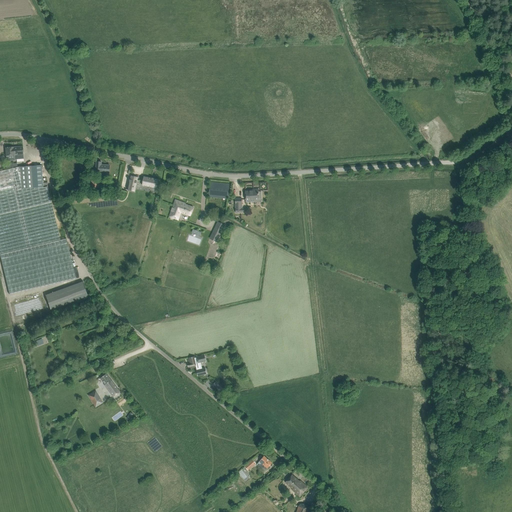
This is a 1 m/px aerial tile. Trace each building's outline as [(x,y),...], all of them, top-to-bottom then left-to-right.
[(5,148),(6,156),(6,161),(14,160),(14,159),(24,159),(23,146),(5,148)] [(102,162),(97,162),(96,172),(109,172),(110,165),(101,165),(102,162)] [(0,253),(0,255),(10,294),(76,278),(66,239),(60,240),(50,195),(47,186),(43,187),(41,165),(20,167),(0,171),(0,185),(1,188),(0,187),(0,253)] [(92,176),(91,187),(99,188),(100,180),(96,180),(96,176),(92,176)] [(138,177),(131,176),(128,190),(135,191),(138,177)] [(158,179),(144,176),(142,185),(156,188),(157,186),(158,186),(158,185),(157,185),(158,179)] [(230,184),(210,182),(209,197),(228,199),(230,184)] [(249,191),(245,191),(246,202),(262,202),(261,191),(259,192),(259,189),(253,189),(253,191),(249,191)] [(175,200),(169,217),(179,220),(182,213),(190,216),(194,207),(185,204),(186,203),(175,200)] [(217,242),(225,225),(217,221),(209,238),(217,242)] [(83,281),(45,295),(50,310),(88,296),(83,281)] [(43,290),(12,299),(17,317),(48,308),(43,290)] [(190,363),(187,364),(188,367),(193,366),(196,366),(197,370),(198,376),(206,374),(205,368),(202,369),(201,362),(206,361),(204,355),(195,357),(188,358),(190,363)] [(105,385),(114,396),(120,392),(106,373),(101,378),(106,384),(105,385)] [(88,395),(96,407),(104,402),(96,390),(88,395)] [(264,456),(258,463),(266,470),(272,463),(264,456)] [(253,459),(245,466),(248,470),(256,463),(253,459)] [(239,469),(246,476),(249,474),(243,466),(239,469)] [(292,475),(285,483),(300,496),(308,488),(308,487),(300,481),(292,475)]
